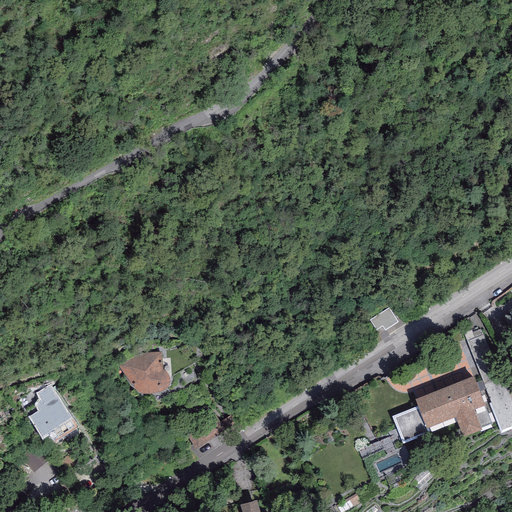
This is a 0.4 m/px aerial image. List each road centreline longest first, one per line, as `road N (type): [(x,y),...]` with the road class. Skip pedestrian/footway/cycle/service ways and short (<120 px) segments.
road 1 (residential): [(140,511),(511,265)]
road 2 (unclassified): [(324,0),(254,82),(222,106),(0,230)]
